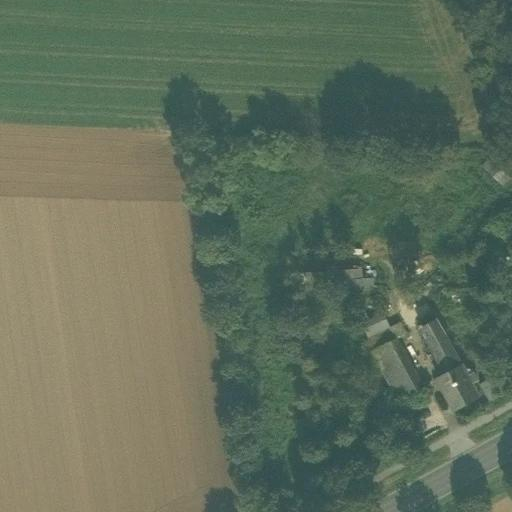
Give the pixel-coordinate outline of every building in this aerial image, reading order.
[(481,164),(503,184),(511,174),(511,169),(493,152),(481,164)] [(310,286),(374,286),(374,268),(321,268),(321,273),(310,273),(310,286)] [(420,328),(445,375),(463,365),(437,318),(420,328)] [(400,359),(405,356),(397,337),(390,341),(400,359)] [(372,351),(399,402),(425,389),(423,387),(422,388),(405,356),(400,359),(390,341),(372,351)] [(463,365),(445,375),(437,379),(453,409),(479,395),(463,365)] [(489,399),(500,394),(491,376),(481,381),(489,399)]
